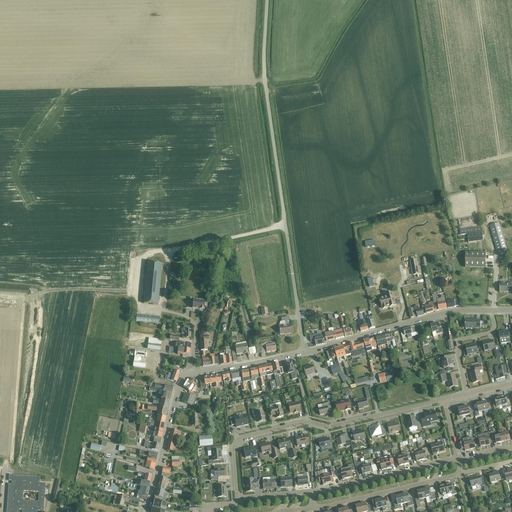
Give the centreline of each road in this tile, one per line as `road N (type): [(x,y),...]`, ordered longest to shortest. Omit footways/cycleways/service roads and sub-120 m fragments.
road 1 (unclassified): [(292,273),(265,85),(267,0)]
road 2 (tertiary): [(304,352),(447,312),(492,310)]
road 3 (residential): [(313,507),(460,473)]
road 4 (residential): [(457,458),(311,491)]
road 5 (tertiary): [(146,511),(189,372)]
road 6 (residential): [(308,421),(331,426),(444,400)]
road 7 (residential): [(237,498),(236,441),(308,421)]
